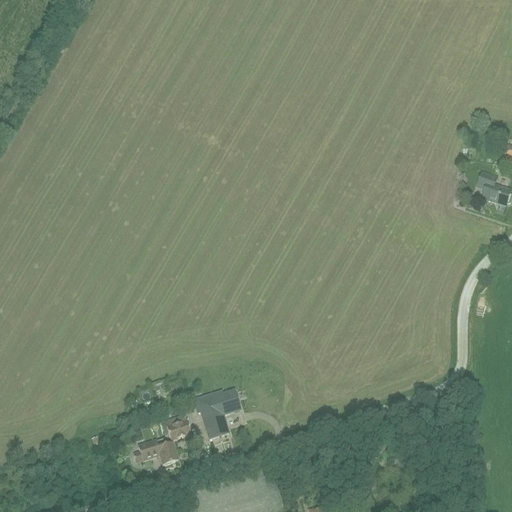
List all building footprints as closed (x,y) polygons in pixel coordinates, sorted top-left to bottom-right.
[(483,200),(490,202),(507,208),(511,193),(495,187),(497,180),(483,175),(479,189),(486,191),(483,200)] [(206,432),(209,441),(228,435),(223,417),(240,412),(234,393),(223,396),(198,404),(201,414),(203,420),(206,432)] [(191,436),(187,423),(185,417),(161,424),(165,436),(169,435),(171,443),(191,436)] [(140,433),(132,435),(135,444),(143,442),(140,433)] [(95,448),(101,445),(98,438),(92,441),(95,448)] [(228,440),(232,451),(236,449),(231,438),(228,440)] [(166,447),(164,440),(138,448),(140,452),(133,454),(136,464),(143,462),(143,463),(160,458),(163,468),(178,463),(172,445),(166,447)]
